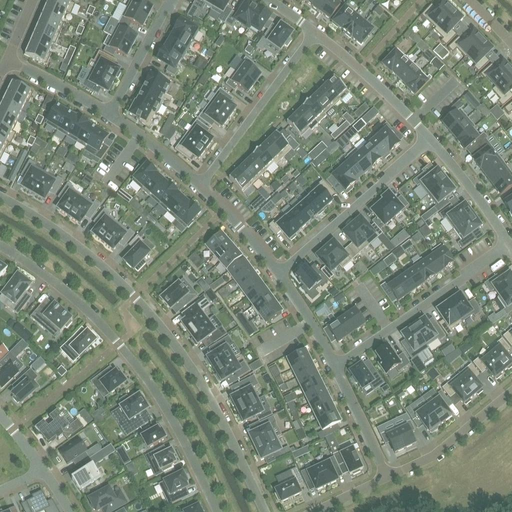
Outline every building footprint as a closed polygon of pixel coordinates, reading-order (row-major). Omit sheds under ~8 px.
[(71,16),(75,5),(71,3),(63,0),(49,0),(48,4),(47,5),(66,13),(66,14),(71,16)] [(130,0),(127,8),(147,19),(153,9),(142,3),(143,0),(130,0)] [(195,0),(193,6),(203,12),(206,6),(211,10),(212,10),(217,0),(195,0)] [(220,17),(218,21),(224,24),(225,24),(233,12),(232,12),(233,11),(227,7),(231,0),(217,0),(212,10),(211,10),(211,11),(220,17)] [(321,14),(330,0),(317,0),(312,7),(321,14)] [(340,6),(332,0),(330,0),(321,14),(330,20),(340,6)] [(444,2),(436,10),(431,5),(421,16),(426,21),(427,21),(435,29),(436,29),(453,11),(452,10),(453,9),(446,2),(445,3),(444,2)] [(233,12),(225,24),(226,24),(232,28),(236,22),(248,29),(250,26),(249,26),(259,11),(253,7),(254,7),(249,3),(248,4),(247,3),(239,16),(238,17),(233,13),(233,12)] [(62,24),(62,23),(66,14),(66,13),(47,5),(46,7),(45,10),(43,9),(40,14),(43,15),(62,24)] [(345,5),(338,13),(340,15),(332,24),(337,29),(338,28),(342,31),(356,14),(345,5)] [(378,7),(374,12),(380,17),(384,12),(378,7)] [(119,23),(129,28),(132,23),(142,29),(147,19),(127,8),(119,23)] [(249,26),(250,26),(260,33),(264,27),(268,30),(272,25),(267,22),(270,17),(259,10),(259,11),(249,26)] [(463,20),(453,11),(436,29),(435,29),(434,31),(443,40),(441,42),(446,47),(457,36),(452,31),(463,20)] [(352,39),(365,22),(356,14),(342,31),(346,34),(345,35),(350,39),(351,38),(352,39)] [(36,25),(38,26),(60,35),(64,24),(62,23),(62,24),(43,15),(42,18),(40,20),(38,19),(36,25)] [(190,27),(181,21),(175,31),(176,32),(176,31),(193,42),(193,41),(199,32),(202,27),(193,22),(190,27)] [(375,30),(365,22),(352,39),(361,46),(368,37),(370,35),(375,30)] [(127,33),(129,28),(119,23),(111,37),(132,48),(137,38),(127,33)] [(269,43),(280,52),(285,46),(287,47),(291,41),(289,39),(293,34),(288,30),(290,29),(283,24),(282,26),(281,25),(272,37),(266,33),(256,47),(262,52),(269,43)] [(53,45),(55,45),(60,35),(38,26),(38,27),(34,35),(34,36),(53,44),(53,45)] [(409,30),(403,37),(407,41),(409,38),(413,34),(413,33),(409,30)] [(188,52),(194,41),(193,41),(193,42),(176,31),(176,32),(170,41),(188,52)] [(453,54),(457,50),(466,59),(467,57),(484,41),(475,32),(463,42),(459,38),(448,48),(453,54)] [(49,54),(53,45),(53,44),(34,36),(33,37),(30,45),(29,46),(49,54)] [(106,47),(104,52),(114,57),(116,52),(127,58),(132,48),(111,37),(115,39),(110,49),(106,47)] [(164,51),(180,60),(182,61),(188,52),(170,41),(164,51)] [(421,41),(416,47),(424,55),(425,53),(421,50),(425,45),(421,41)] [(485,58),(493,50),(492,49),(493,48),(486,41),(484,42),(484,41),(467,57),(476,66),(473,68),(478,73),(490,63),(485,58)] [(25,56),(31,58),(47,65),(51,55),(49,54),(29,46),(27,52),(25,56)] [(253,51),(248,47),(244,53),(250,57),(253,51)] [(174,76),(177,71),(174,69),(180,60),(164,51),(163,50),(158,60),(169,67),(166,72),(174,76)] [(405,58),(405,57),(397,50),(382,65),(391,74),(392,73),(391,73),(405,58)] [(74,53),(69,51),(64,61),(70,63),(74,53)] [(94,62),(99,65),(95,72),(114,82),(116,78),(118,79),(121,73),(119,72),(120,71),(109,65),(113,59),(99,52),(94,62)] [(405,57),(405,58),(391,73),(392,73),(399,80),(414,65),(405,57)] [(235,72),(254,85),(261,76),(251,69),(255,65),(245,58),(235,72)] [(435,59),(431,64),(435,67),(439,63),(435,59)] [(197,70),(202,73),(208,64),(203,60),(197,70)] [(505,64),(504,63),(496,70),(492,65),(480,75),(485,81),(487,79),(495,87),(495,88),(511,73),(511,71),(511,72),(511,71),(511,69),(506,63),(505,64)] [(399,80),(407,88),(421,73),(422,74),(422,73),(414,65),(399,80)] [(111,93),(114,87),(112,86),(114,82),(95,72),(91,70),(82,87),(94,94),(97,88),(108,93),(109,92),(111,93)] [(235,72),(225,85),(235,92),(238,87),(247,95),(254,85),(235,72)] [(155,77),(152,75),(151,76),(151,75),(146,85),(147,85),(167,95),(172,86),(168,84),(170,80),(159,73),(157,78),(155,77)] [(430,81),(422,74),(421,73),(407,88),(406,88),(415,97),(430,81)] [(511,99),(511,95),(510,93),(511,90),(511,73),(495,88),(495,87),(491,91),(500,100),(498,102),(502,108),(511,99)] [(350,94),(334,78),(330,82),(327,85),(326,86),(340,100),(340,101),(341,102),(350,94)] [(26,102),(26,103),(28,104),(33,93),(18,86),(12,83),(8,92),(8,93),(26,102)] [(144,89),(144,90),(141,95),(162,105),(165,100),(170,102),(172,98),(167,96),(167,95),(147,85),(146,85),(146,87),(145,86),(145,87),(144,89)] [(318,93),(332,108),(340,101),(340,100),(326,86),(318,93)] [(230,104),(227,102),(231,98),(220,89),(209,104),(229,119),(237,109),(230,104)] [(468,92),(463,97),(469,104),(474,99),(469,92),(468,92)] [(7,95),(3,102),(3,103),(21,113),(26,103),(26,102),(8,93),(7,95)] [(332,108),(318,93),(310,101),(325,115),(332,108)] [(139,98),(139,99),(137,103),(137,104),(156,114),(155,114),(157,115),(162,105),(141,95),(141,96),(140,96),(141,96),(140,98),(139,98)] [(325,115),(310,101),(306,105),(304,107),(303,108),(319,124),(326,117),(325,115)] [(451,117),(443,125),(450,133),(467,119),(460,110),(464,107),(459,101),(447,112),(451,117)] [(21,113),(3,103),(2,105),(0,108),(0,107),(0,114),(17,122),(21,113)] [(149,129),(152,123),(151,123),(155,114),(156,114),(137,104),(137,103),(136,103),(130,115),(136,118),(136,119),(137,119),(139,120),(140,121),(139,122),(149,129)] [(209,127),(212,122),(215,124),(222,129),(229,119),(209,104),(198,119),(209,127)] [(56,130),(57,131),(67,113),(65,112),(64,111),(63,110),(64,109),(58,106),(52,116),(51,117),(46,125),(47,125),(48,125),(49,126),(52,128),(53,128),(55,129),(56,130)] [(303,108),(295,116),(309,131),(309,130),(311,132),(319,124),(303,108)] [(373,120),(379,114),(374,108),(367,114),(373,120)] [(359,109),(354,113),(358,118),(363,114),(359,109)] [(69,114),(67,113),(57,131),(58,132),(60,133),(62,134),(65,136),(67,137),(78,118),(77,118),(77,119),(76,118),(77,117),(72,114),(71,115),(69,114)] [(0,126),(12,133),(12,132),(17,122),(0,114),(0,126)] [(309,131),(295,116),(287,124),(301,138),(309,131)] [(346,121),(350,126),(354,122),(350,117),(346,121)] [(67,137),(77,143),(88,125),(87,124),(87,123),(82,120),(82,121),(78,119),(67,137)] [(473,129),(475,128),(467,119),(450,133),(458,142),(473,129)] [(173,123),(168,120),(163,129),(168,132),(173,123)] [(204,134),(208,129),(197,121),(186,135),(206,151),(213,140),(206,135),(204,134)] [(374,136),(375,137),(389,153),(390,154),(392,152),(394,150),(400,145),(389,133),(392,130),(387,124),(383,127),(384,128),(374,136)] [(89,126),(88,125),(77,143),(86,149),(87,149),(98,131),(93,129),(94,127),(89,125),(89,126)] [(362,130),(357,125),(353,128),(358,133),(362,130)] [(0,139),(9,144),(11,146),(16,135),(12,132),(12,133),(0,126),(0,139)] [(172,126),(168,133),(173,136),(177,129),(172,126)] [(352,128),(344,136),(349,142),(358,134),(352,128)] [(458,142),(457,142),(464,151),(475,142),(479,147),(486,140),(488,139),(484,134),(480,137),(473,129),(458,142)] [(87,149),(86,149),(85,151),(95,157),(95,158),(101,161),(110,149),(103,145),(108,137),(105,136),(106,135),(100,131),(99,132),(98,131),(87,149)] [(268,142),(284,158),(292,150),(294,152),(299,147),(290,137),(285,143),(276,134),(268,142)] [(206,151),(186,135),(175,150),(190,161),(193,157),(195,158),(198,161),(206,151)] [(332,144),(323,135),(319,139),(327,148),(332,144)] [(375,137),(367,144),(381,160),(382,159),(384,158),(385,159),(390,155),(389,154),(389,153),(375,137)] [(0,139),(0,151),(4,154),(9,144),(0,139)] [(336,144),(340,148),(345,144),(341,140),(336,144)] [(481,154),(472,161),(479,170),(498,155),(486,140),(479,147),(479,148),(477,149),(481,154)] [(39,147),(44,150),(47,145),(42,142),(39,147)] [(284,158),(268,142),(260,149),(275,164),(274,164),(276,166),(284,158)] [(322,143),(311,153),(317,158),(327,149),(322,143)] [(367,144),(358,152),(359,153),(372,168),(381,160),(367,144)] [(53,148),(47,145),(44,150),(50,153),(53,148)] [(330,147),(325,151),(330,156),(335,152),(330,147)] [(67,154),(60,149),(56,155),(63,160),(67,154)] [(253,157),(267,171),(274,164),(275,164),(260,149),(253,157)] [(359,153),(350,160),(364,176),(369,171),(371,169),(372,168),(359,153)] [(487,178),(505,165),(498,155),(479,170),(480,171),(481,171),(487,178)] [(267,171),(253,157),(245,164),(259,179),(267,171)] [(347,163),(341,168),(355,183),(356,182),(358,180),(364,176),(350,160),(347,157),(345,160),(347,163)] [(321,165),(316,160),(311,164),(316,169),(321,165)] [(33,194),(45,173),(34,167),(35,165),(30,161),(22,174),(27,177),(21,187),(33,194)] [(142,190),(156,174),(152,170),(153,169),(148,164),(143,170),(138,166),(135,172),(138,175),(132,181),(142,190)] [(259,179),(245,164),(237,172),(251,186),(259,179)] [(494,187),(511,174),(505,165),(487,178),(494,187)] [(355,184),(355,183),(341,168),(326,181),(331,187),(337,182),(347,194),(353,189),(351,188),(355,184)] [(428,178),(424,172),(413,182),(417,187),(419,186),(428,196),(447,181),(443,177),(445,176),(440,169),(438,171),(438,170),(428,178)] [(233,176),(229,180),(243,194),(251,186),(237,172),(236,173),(233,176)] [(57,180),(45,173),(33,194),(45,201),(51,191),(56,194),(64,181),(58,178),(57,180)] [(156,174),(142,190),(143,191),(143,190),(143,191),(144,192),(145,193),(146,193),(149,196),(150,197),(166,181),(160,176),(159,177),(157,176),(156,174)] [(494,187),(501,196),(511,187),(511,174),(494,187)] [(289,180),(286,177),(281,181),(284,185),(289,180)] [(158,205),(173,189),(171,187),(170,186),(169,186),(170,185),(166,181),(150,197),(151,198),(152,199),(155,201),(156,202),(155,202),(156,202),(157,204),(158,205)] [(332,193),(322,181),(307,195),(308,196),(322,212),(323,211),(332,203),(329,199),(327,197),(332,193)] [(438,213),(450,204),(446,199),(455,192),(447,181),(428,196),(436,207),(434,208),(438,213)] [(57,209),(69,217),(83,197),(72,190),(74,188),(68,184),(60,196),(64,200),(57,209)] [(293,185),(288,189),(292,194),(297,190),(293,185)] [(127,194),(121,189),(117,195),(123,200),(127,194)] [(175,190),(173,189),(158,205),(160,206),(161,207),(162,208),(163,209),(166,211),(167,212),(167,213),(182,196),(177,191),(176,192),(175,190)] [(382,199),(382,200),(383,201),(381,203),(394,219),(409,206),(401,197),(396,201),(389,193),(382,199)] [(182,196),(167,213),(169,211),(173,214),(174,215),(175,217),(177,218),(177,219),(173,223),(174,223),(191,205),(190,205),(188,204),(187,203),(188,201),(182,196)] [(319,216),(323,212),(323,211),(322,212),(308,196),(300,203),(314,219),(318,215),(319,216)] [(93,205),(83,197),(69,217),(80,225),(87,215),(92,219),(100,206),(95,203),(93,205)] [(274,199),(271,202),(275,207),(279,204),(274,199)] [(270,202),(267,205),(272,211),(276,208),(270,202)] [(141,206),(137,203),(133,207),(137,211),(141,206)] [(292,210),(306,226),(314,219),(300,203),(292,210)] [(394,219),(381,203),(371,212),(376,218),(372,222),(374,225),(380,231),(394,219)] [(191,205),(176,221),(172,226),(176,229),(180,224),(185,229),(187,227),(188,228),(193,223),(192,222),(201,212),(195,207),(194,208),(191,205)] [(451,206),(439,215),(443,221),(446,219),(453,230),(473,216),(465,205),(455,212),(451,206)] [(92,234),(102,243),(118,224),(108,215),(109,214),(104,209),(95,221),(100,225),(92,234)] [(306,226),(292,210),(284,217),(298,232),(306,226)] [(430,220),(426,215),(421,219),(425,223),(430,220)] [(269,226),(277,235),(281,232),(289,241),(290,240),(291,241),(296,237),(295,236),(299,233),(298,232),(284,217),(283,216),(275,223),(274,222),(269,226)] [(453,230),(461,241),(457,244),(462,250),(476,240),(472,235),(481,227),(483,226),(478,219),(476,221),(473,216),(453,230)] [(352,226),(369,246),(383,234),(380,231),(374,225),(370,229),(361,219),(352,226)] [(429,229),(434,225),(430,220),(426,224),(429,229)] [(425,225),(421,221),(416,225),(420,229),(425,225)] [(129,233),(118,224),(102,243),(113,251),(121,242),(126,247),(135,235),(130,231),(129,233)] [(347,248),(356,258),(369,246),(352,226),(343,234),(352,244),(347,248)] [(427,226),(420,231),(422,235),(429,230),(427,226)] [(162,237),(166,231),(162,228),(158,233),(162,237)] [(221,234),(206,247),(213,255),(228,242),(221,234)] [(419,234),(413,239),(415,242),(422,238),(419,234)] [(129,246),(134,251),(123,262),(133,271),(135,270),(138,272),(146,264),(143,261),(150,254),(141,245),(144,242),(137,236),(129,246)] [(395,249),(402,243),(397,237),(390,243),(395,249)] [(356,258),(347,248),(343,252),(333,241),(327,245),(329,247),(325,250),(342,270),(356,258)] [(235,250),(228,242),(213,255),(220,263),(235,250)] [(410,242),(401,248),(405,253),(414,247),(410,242)] [(431,252),(432,254),(444,271),(454,265),(441,246),(431,252)] [(406,256),(401,249),(392,255),(397,262),(406,256)] [(235,250),(220,263),(227,271),(241,258),(235,250)] [(342,270),(325,250),(316,258),(325,268),(321,272),(329,281),(334,277),(331,273),(339,266),(342,270)] [(432,254),(423,261),(434,278),(444,271),(432,254)] [(425,284),(434,278),(423,261),(421,259),(413,265),(414,267),(425,284)] [(198,271),(204,265),(199,260),(193,266),(198,271)] [(228,273),(234,281),(250,269),(244,261),(228,273)] [(414,267),(405,273),(416,290),(425,284),(414,267)] [(315,292),(319,289),(323,293),(331,287),(315,268),(308,275),(304,270),(300,273),(299,272),(293,277),(302,288),(300,290),(305,296),(313,290),(315,292)] [(256,278),(250,269),(234,281),(240,290),(256,278)] [(405,273),(395,280),(407,296),(408,295),(411,294),(416,290),(405,273)] [(511,273),(510,274),(510,273),(500,280),(497,276),(484,284),(490,293),(495,290),(499,297),(500,297),(511,288),(511,273)] [(18,275),(2,296),(9,301),(5,306),(18,316),(29,302),(22,297),(31,285),(18,275)] [(263,287),(256,278),(240,290),(247,298),(263,287)] [(395,280),(387,286),(385,284),(380,287),(387,298),(392,295),(398,303),(407,296),(395,280)] [(222,286),(219,281),(210,288),(213,293),(222,286)] [(178,304),(183,309),(198,296),(192,290),(188,294),(179,283),(172,289),(171,288),(165,293),(166,294),(160,299),(170,311),(178,304)] [(204,295),(209,290),(206,287),(200,291),(204,295)] [(247,298),(253,307),(269,295),(263,287),(247,298)] [(224,288),(218,293),(221,297),(228,292),(224,288)] [(511,288),(500,297),(499,297),(497,298),(505,310),(503,311),(506,316),(511,312),(511,288)] [(338,305),(346,300),(342,294),(334,300),(338,305)] [(452,298),(453,300),(448,303),(462,323),(473,316),(475,318),(482,313),(474,300),(467,305),(460,295),(459,295),(458,294),(452,298)] [(276,304),(269,295),(253,307),(259,316),(276,304)] [(186,330),(190,335),(209,320),(203,312),(210,306),(204,298),(189,310),(193,315),(181,324),(182,324),(180,325),(185,332),(186,330)] [(329,302),(324,305),(328,310),(329,311),(333,307),(329,302)] [(436,309),(437,310),(437,311),(444,321),(439,324),(447,336),(453,333),(451,331),(462,323),(448,303),(444,306),(443,304),(436,309)] [(39,307),(30,318),(45,331),(51,324),(61,333),(65,328),(67,329),(72,323),(71,321),(72,320),(55,304),(47,313),(39,307)] [(259,316),(266,325),(282,313),(276,304),(259,316)] [(234,314),(237,318),(242,315),(242,314),(239,310),(234,314)] [(355,310),(346,317),(356,331),(365,325),(355,310)] [(494,314),(488,319),(493,326),(499,321),(496,316),(494,314)] [(248,323),(242,315),(237,318),(243,327),(248,323)] [(347,338),(337,323),(332,315),(327,318),(330,322),(325,325),(338,344),(347,338)] [(347,338),(356,331),(346,317),(337,323),(347,338)] [(423,318),(416,323),(417,324),(413,327),(428,349),(429,349),(427,347),(438,340),(440,342),(446,338),(437,325),(431,329),(425,319),(424,320),(423,318)] [(209,338),(214,344),(227,335),(222,329),(217,332),(209,320),(190,335),(193,339),(191,340),(196,347),(197,345),(198,346),(202,343),(209,338)] [(255,333),(248,323),(243,327),(249,337),(255,333)] [(20,324),(13,332),(25,343),(32,335),(20,324)] [(401,335),(407,343),(402,346),(412,361),(418,357),(428,349),(413,327),(401,335)] [(511,329),(503,337),(511,347),(511,346),(511,329)] [(73,338),(61,349),(66,355),(71,350),(79,358),(97,341),(93,337),(94,336),(90,332),(88,333),(87,332),(77,342),(73,338)] [(212,366),(214,370),(233,359),(235,358),(228,346),(232,344),(228,337),(216,345),(219,351),(207,359),(208,359),(206,360),(210,367),(212,366)] [(497,344),(498,346),(489,353),(504,372),(507,369),(509,370),(511,367),(511,362),(505,354),(510,350),(502,340),(497,344)] [(20,343),(7,356),(13,362),(27,349),(20,343)] [(398,372),(409,365),(403,355),(397,359),(388,346),(383,349),(382,348),(375,352),(377,354),(376,354),(381,362),(379,364),(386,375),(396,369),(398,372)] [(287,360),(292,370),(310,361),(305,351),(287,360)] [(480,361),(478,359),(473,364),(481,374),(486,369),(494,380),(495,379),(496,380),(502,376),(501,375),(504,372),(489,353),(480,361)] [(412,361),(410,362),(420,376),(427,371),(418,357),(412,361)] [(233,359),(214,370),(217,375),(216,376),(220,383),(221,382),(222,382),(234,375),(237,380),(250,372),(244,363),(238,366),(233,359)] [(314,370),(310,361),(292,370),(296,379),(314,370)] [(9,363),(0,372),(0,388),(1,389),(18,373),(9,363)] [(362,391),(370,385),(373,391),(383,384),(374,371),(370,374),(368,374),(363,366),(361,364),(350,372),(353,377),(352,379),(356,385),(358,384),(362,391)] [(477,394),(478,396),(483,392),(482,390),(483,389),(474,379),(479,375),(471,365),(457,377),(473,397),(477,394)] [(274,380),(280,378),(281,377),(276,367),(269,370),(274,381),(274,380)] [(22,386),(12,395),(14,397),(12,398),(18,404),(19,403),(21,405),(35,392),(30,386),(38,378),(31,370),(18,381),(22,386)] [(319,379),(314,370),(296,379),(301,388),(319,379)] [(102,373),(91,382),(98,392),(103,388),(109,395),(126,383),(125,381),(126,380),(122,375),(121,376),(120,375),(119,376),(116,372),(106,379),(102,373)] [(267,375),(262,378),(267,386),(272,384),(267,375)] [(235,406),(237,411),(259,400),(253,388),(258,385),(254,377),(240,384),(244,392),(231,398),(231,399),(230,400),(233,407),(235,406)] [(450,399),(455,395),(464,405),(464,404),(466,406),(471,401),(470,400),(473,397),(457,377),(442,389),(450,399)] [(280,378),(274,380),(278,389),(284,386),(280,378)] [(323,387),(319,379),(301,388),(305,396),(323,387)] [(387,385),(381,389),(384,393),(390,389),(387,385)] [(305,396),(309,405),(327,396),(323,387),(305,396)] [(397,400),(404,395),(401,390),(394,395),(397,400)] [(441,392),(436,395),(437,398),(427,405),(426,405),(441,425),(452,417),(447,410),(445,407),(450,403),(441,392)] [(125,416),(117,422),(127,437),(144,425),(138,416),(149,410),(148,408),(150,407),(145,400),(143,401),(139,395),(130,402),(127,397),(120,401),(123,406),(120,408),(125,416)] [(289,396),(284,398),(287,405),(292,402),(289,396)] [(309,405),(313,413),(331,405),(327,396),(309,405)] [(244,423),(255,418),(256,417),(259,422),(273,416),(270,410),(265,412),(259,400),(237,411),(240,416),(238,417),(241,424),(243,423),(244,423)] [(313,413),(318,422),(336,413),(331,405),(313,413)] [(422,424),(429,433),(441,425),(426,405),(427,405),(426,405),(415,413),(413,410),(408,414),(417,428),(422,424)] [(44,422),(36,429),(48,445),(56,439),(58,441),(64,436),(66,440),(83,426),(78,420),(69,427),(64,419),(62,416),(62,417),(57,412),(49,418),(54,424),(48,428),(44,422)] [(85,412),(81,415),(88,424),(92,421),(85,412)] [(318,423),(323,432),(317,435),(320,441),(331,435),(328,429),(341,423),(336,414),(318,423)] [(275,439),(275,438),(269,426),(275,424),(272,418),(259,424),(261,430),(249,435),(255,448),(275,439)] [(302,430),(303,430),(299,421),(293,424),(297,432),(297,433),(302,430)] [(410,421),(395,428),(405,449),(415,444),(410,434),(415,431),(410,421)] [(149,427),(139,433),(141,437),(148,449),(166,439),(165,438),(167,437),(164,431),(162,432),(162,431),(160,432),(158,428),(152,432),(149,427)] [(405,449),(395,428),(380,435),(385,446),(390,443),(395,454),(405,449)] [(277,437),(275,438),(275,439),(255,448),(261,461),(274,455),(277,461),(291,454),(288,447),(283,450),(277,437)] [(86,453),(87,452),(80,441),(60,454),(67,465),(72,462),(76,468),(90,459),(86,453)] [(172,450),(170,451),(166,453),(164,447),(145,456),(151,468),(157,465),(160,471),(163,470),(163,472),(171,468),(170,467),(176,464),(173,458),(175,457),(172,450)] [(338,467),(345,464),(350,475),(353,474),(353,476),(360,472),(360,471),(362,469),(352,447),(333,456),(338,467)] [(292,454),(294,460),(300,457),(297,451),(292,454)] [(90,459),(95,466),(105,459),(100,452),(90,459)] [(317,465),(327,486),(338,481),(333,472),(339,469),(334,457),(317,465)] [(136,470),(133,465),(127,468),(129,474),(136,470)] [(311,481),(316,491),(327,486),(317,465),(300,473),(306,484),(311,481)] [(80,492),(101,478),(93,467),(72,480),(80,492)] [(296,469),(290,472),(293,477),(278,484),(281,489),(275,491),(277,494),(274,495),(278,503),(280,502),(281,503),(281,504),(282,503),(300,494),(300,495),(301,494),(301,493),(295,481),(301,479),(296,469)] [(169,492),(163,495),(169,506),(181,500),(178,493),(188,488),(186,484),(188,483),(187,481),(188,480),(186,474),(184,475),(183,473),(164,482),(169,492)] [(112,511),(115,511),(127,504),(121,494),(121,492),(120,492),(113,496),(109,489),(89,500),(91,504),(91,506),(93,510),(95,511),(98,511),(103,510),(103,511),(112,511)] [(32,497),(33,499),(21,505),(24,511),(42,511),(46,511),(58,511),(52,500),(47,503),(42,492),(32,497)]
